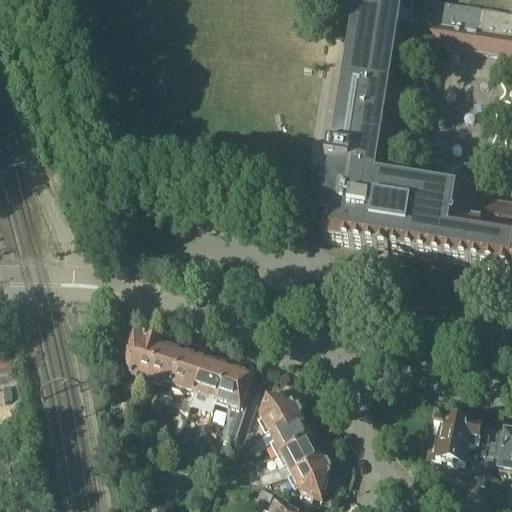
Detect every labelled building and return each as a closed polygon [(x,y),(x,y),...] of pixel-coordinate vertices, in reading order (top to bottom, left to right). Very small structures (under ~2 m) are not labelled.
[(474,57),(481,15),(478,15),(479,12),(466,10),(465,12),(427,6),(425,18),(411,16),(413,4),(414,4),(414,3),(412,3),(403,2),(403,0),(359,0),(359,1),(358,1),(356,15),(357,15),(342,108),(396,116),(407,46),(474,57)] [(481,15),(474,57),(511,62),(511,19),(497,18),(498,15),(485,13),(484,15),(481,15)] [(327,224),(324,245),(374,254),(374,255),(389,258),(389,256),(449,265),(460,200),(460,198),(384,185),(396,116),(342,108),(334,158),(328,157),(326,172),(332,173),(326,212),(327,212),(325,224),(327,224)] [(511,207),(460,200),(449,265),(511,275),(511,282),(511,286),(511,207)] [(130,351),(128,357),(132,380),(134,381),(141,383),(142,380),(150,383),(161,348),(133,338),(129,351),(130,351)] [(161,348),(150,383),(165,388),(173,390),(183,359),(173,355),(172,352),(161,348)] [(183,359),(173,390),(195,398),(205,366),(195,363),(195,359),(188,356),(184,359),(183,359)] [(205,366),(195,398),(217,405),(227,373),(218,370),(217,367),(210,364),(207,367),(205,366)] [(227,373),(217,405),(231,410),(230,413),(230,415),(229,416),(229,418),(229,419),(229,421),(229,422),(229,424),(229,425),(229,426),(229,427),(229,428),(229,429),(229,431),(229,432),(229,433),(228,434),(228,435),(225,444),(237,448),(249,409),(244,407),(252,381),(240,377),(240,374),(232,371),(229,374),(227,373)] [(163,396),(159,407),(167,410),(171,398),(163,396)] [(264,409),(260,421),(270,439),(301,423),(300,421),(302,418),(298,411),(295,411),(293,407),(291,408),(268,401),(266,400),(264,409)] [(186,403),(182,415),(190,417),(193,406),(186,403)] [(209,411),(205,422),(212,425),(216,413),(209,411)] [(245,452),(243,453),(247,463),(275,448),(281,461),(314,443),(308,432),(305,432),(301,425),(302,425),(301,423),(270,439),(258,445),(245,452)] [(431,445),(427,463),(453,468),(452,470),(458,471),(459,469),(465,470),(468,453),(475,454),(474,461),(493,465),(493,462),(496,447),(488,446),(491,434),(480,432),(467,429),(466,430),(445,425),(436,423),(435,432),(442,433),(440,447),(433,446),(432,445),(431,445)] [(496,447),(493,462),(501,463),(499,472),(511,474),(511,434),(511,435),(508,437),(506,436),(505,439),(498,438),(496,447)] [(249,439),(245,452),(258,445),(253,437),(249,439)] [(314,443),(281,461),(292,481),(323,465),(322,462),(321,463),(317,456),(319,453),(314,443)] [(201,452),(198,460),(209,464),(212,456),(201,452)] [(176,464),(173,475),(188,480),(192,468),(176,464)] [(323,465),(292,481),(301,499),(314,502),(322,505),(323,503),(329,481),(331,480),(329,476),(331,473),(328,466),(324,466),(323,465)] [(481,468),(477,491),(490,493),(493,470),(481,468)] [(279,475),(270,478),(273,488),(282,485),(279,475)] [(270,478),(260,481),(264,491),(273,488),(270,478)] [(263,495),(260,502),(271,507),(274,500),(263,495)]
